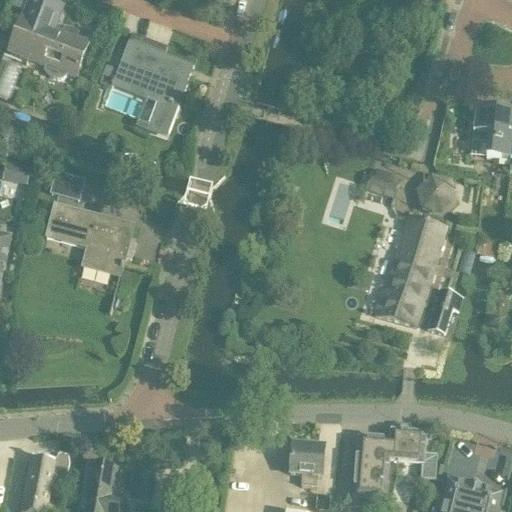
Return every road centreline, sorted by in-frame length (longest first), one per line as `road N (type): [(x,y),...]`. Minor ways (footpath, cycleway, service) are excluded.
road 1 (tertiary): [(146,418),(240,45)]
road 2 (tertiary): [(511,431),(452,416),(146,418)]
road 3 (tertiary): [(0,429),(146,418)]
road 4 (residential): [(240,45),(119,0)]
